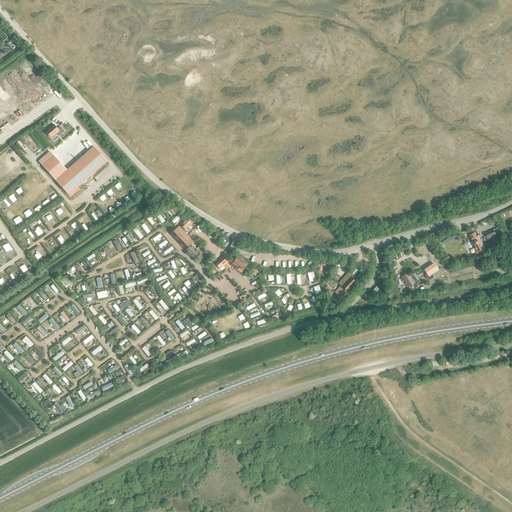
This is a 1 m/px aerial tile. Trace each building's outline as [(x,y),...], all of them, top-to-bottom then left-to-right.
[(60,136),(64,132),(60,127),(58,129),(54,125),(46,132),(51,138),(54,135),(57,133),(60,136)] [(50,152),(39,162),(42,165),(70,198),(80,190),(78,188),(106,163),(93,147),(67,170),(53,155),(50,152)] [(177,213),(171,207),(169,209),(174,215),(177,213)] [(179,215),(172,221),(175,223),(181,217),(179,215)] [(189,217),(180,225),(185,230),(193,222),(189,217)] [(178,227),(170,235),(193,258),(198,253),(191,246),(194,243),(178,227)] [(485,234),(488,239),(494,236),(496,235),(494,230),(485,234)] [(476,248),(476,249),(477,249),(478,252),(485,249),(480,239),(479,240),(478,237),(477,238),(475,233),(470,235),(474,243),(472,244),(473,246),(475,245),(476,248)] [(122,251),(116,241),(113,243),(119,253),(122,251)] [(172,247),(164,253),(165,256),(174,249),(172,247)] [(113,257),(107,248),(103,250),(109,259),(113,257)] [(224,255),(215,262),(220,269),(224,266),(226,269),(230,265),(228,263),(229,261),(228,259),(224,255)] [(232,263),(243,271),(248,264),(238,256),(232,263)] [(90,271),(84,261),(81,263),(87,273),(90,271)] [(331,263),(319,262),(318,271),(321,271),(322,268),(331,269),(331,263)] [(427,273),(426,274),(425,275),(425,277),(426,278),(427,279),(428,280),(429,280),(431,279),(441,272),(438,268),(437,269),(434,264),(425,270),(427,273)] [(336,291),(335,293),(337,295),(335,296),(340,300),(347,292),(356,283),(350,277),(347,274),(338,284),(341,286),(336,291)] [(402,277),(409,287),(414,284),(407,274),(402,277)] [(147,277),(137,282),(138,285),(148,281),(147,277)] [(59,292),(52,283),(49,286),(56,294),(59,292)] [(324,289),(330,294),(333,291),(328,286),(324,289)] [(158,296),(152,288),(149,290),(156,298),(158,296)] [(48,299),(42,291),(38,293),(45,302),(48,299)] [(143,309),(136,300),(133,302),(140,311),(143,309)] [(168,308),(162,300),(159,303),(165,311),(168,308)] [(80,313),(73,305),(70,307),(77,316),(80,313)] [(28,314),(19,306),(17,308),(25,317),(28,314)] [(128,309),(125,312),(131,319),(133,316),(130,313),(131,312),(130,310),(129,310),(128,309)] [(69,320),(63,312),(60,314),(66,323),(69,320)] [(16,323),(9,314),(7,316),(13,325),(16,323)] [(29,316),(21,323),(23,325),(31,318),(29,316)] [(48,318),(46,316),(39,322),(42,324),(48,318)] [(107,323),(101,316),(98,318),(104,326),(107,323)] [(60,328),(53,319),(50,321),(57,330),(60,328)] [(185,328),(178,320),(176,322),(179,327),(178,327),(180,329),(180,328),(182,330),(185,328)] [(138,335),(140,333),(134,325),(132,327),(136,332),(135,333),(136,335),(137,334),(138,335)] [(41,329),(39,326),(32,333),(35,335),(41,329)] [(87,329),(84,326),(76,332),(78,335),(87,329)] [(120,331),(117,328),(109,334),(111,337),(120,331)] [(174,339),(169,331),(166,333),(172,341),(174,339)] [(94,339),(92,336),(83,342),(85,345),(87,344),(88,345),(89,344),(89,343),(94,339)] [(166,345),(159,336),(157,338),(163,347),(166,345)] [(34,345),(26,337),(23,340),(31,348),(34,345)] [(69,337),(61,343),(64,346),(72,340),(69,337)] [(119,345),(121,347),(128,342),(126,339),(119,345)] [(25,352),(16,343),(13,346),(21,355),(25,352)] [(100,346),(92,353),(94,356),(103,349),(100,346)] [(44,355),(36,347),(34,350),(41,358),(44,355)] [(145,347),(142,349),(148,357),(151,355),(145,347)] [(14,359),(6,351),(4,354),(11,362),(14,359)] [(178,359),(188,355),(187,351),(176,356),(178,359)] [(64,355),(62,352),(53,359),(55,362),(64,355)] [(34,362),(27,355),(24,358),(31,365),(34,362)] [(137,364),(131,357),(129,359),(135,366),(137,364)] [(93,365),(87,359),(84,361),(88,365),(87,365),(88,367),(89,366),(90,368),(93,365)] [(24,370),(16,361),(13,364),(21,372),(24,370)] [(65,372),(73,365),(71,362),(62,369),(65,372)] [(139,370),(141,373),(147,369),(148,370),(149,369),(148,368),(149,367),(147,364),(139,370)] [(83,373),(77,366),(75,368),(80,375),(83,373)] [(119,369),(117,366),(108,371),(110,374),(119,369)] [(62,375),(55,367),(52,370),(57,375),(56,376),(57,377),(58,376),(59,378),(62,375)] [(19,383),(28,376),(25,373),(17,380),(19,383)] [(53,383),(45,375),(43,377),(50,386),(53,383)] [(70,384),(65,378),(62,380),(68,386),(70,384)] [(83,387),(85,391),(93,385),(91,382),(83,387)] [(43,392),(35,383),(32,385),(40,394),(43,392)] [(61,393),(55,385),(52,387),(59,395),(61,393)] [(87,400),(81,391),(77,393),(83,402),(87,400)] [(75,406),(69,397),(66,399),(70,405),(69,406),(70,408),(71,407),(72,409),(75,406)] [(42,408),(51,403),(48,400),(44,403),(43,402),(41,403),(42,404),(40,405),(42,408)] [(57,404),(53,406),(59,414),(63,412),(57,404)]
